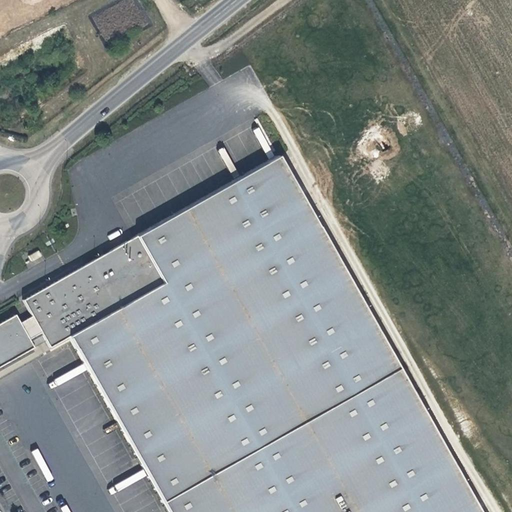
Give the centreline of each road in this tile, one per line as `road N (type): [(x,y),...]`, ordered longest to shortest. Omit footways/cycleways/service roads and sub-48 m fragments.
road 1 (track): [(511,231),(380,0)]
road 2 (secondary): [(36,168),(240,0)]
road 3 (track): [(282,0),(203,56),(179,49)]
